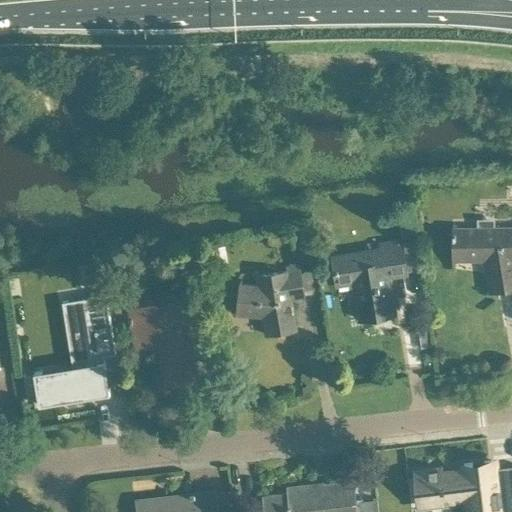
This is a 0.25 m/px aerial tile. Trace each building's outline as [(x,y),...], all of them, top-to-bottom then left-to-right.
[(511,227),(495,227),(494,220),(479,219),(479,228),(453,228),(453,247),(483,247),(490,291),(511,287),(511,227)] [(333,253),(338,284),(355,281),(361,319),(396,313),(389,276),(407,273),(401,238),(379,241),(380,246),(333,253)] [(179,256),(170,258),(172,270),(181,268),(179,256)] [(291,297),(305,294),(301,271),(287,273),(287,270),(257,275),(259,285),(239,284),(237,313),(264,315),(267,334),(296,329),(291,297)] [(110,393),(105,361),(98,362),(99,366),(96,367),(94,351),(102,350),(103,355),(116,353),(106,295),(79,299),(84,329),(68,332),(74,371),(35,378),(34,373),(24,374),(28,399),(39,397),(39,400),(38,400),(39,405),(55,402),(54,398),(94,391),(94,396),(110,393)] [(198,379),(192,343),(189,325),(203,323),(199,296),(166,302),(167,307),(129,313),(133,337),(157,333),(166,384),(198,379)] [(416,476),(415,476),(419,504),(466,498),(467,511),(511,511),(511,465),(491,468),(490,462),(492,462),(492,460),(464,463),(465,469),(441,472),(440,468),(426,470),(426,471),(416,472),(416,476)] [(288,492),(263,495),(265,511),(378,511),(377,501),(355,503),(353,482),(358,481),(358,480),(287,487),(288,492)] [(218,511),(216,492),(139,500),(139,511),(218,511)]
